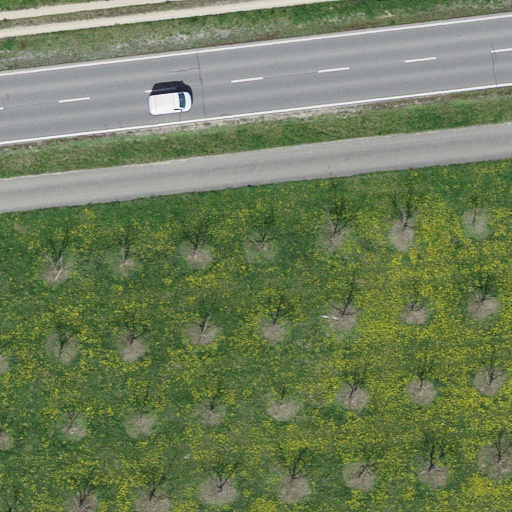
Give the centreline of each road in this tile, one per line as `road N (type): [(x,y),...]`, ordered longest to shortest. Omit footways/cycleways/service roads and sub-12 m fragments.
road 1 (secondary): [(511,55),(0,115)]
road 2 (track): [(0,194),(511,138)]
road 3 (track): [(0,30),(265,0)]
